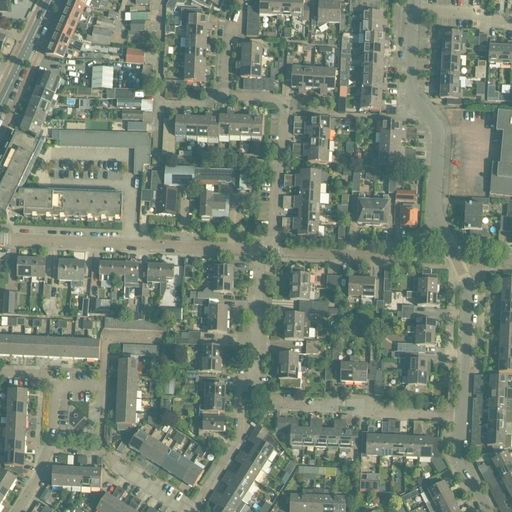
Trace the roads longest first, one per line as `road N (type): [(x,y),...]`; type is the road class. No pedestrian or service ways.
road 1 (residential): [(459,267),(436,211),(437,129),(410,91),(413,11)]
road 2 (residential): [(0,237),(260,249)]
road 3 (residential): [(260,249),(276,227),(285,100),(224,97)]
road 4 (residential): [(462,411),(279,401),(254,389)]
road 5 (residential): [(260,249),(406,257)]
road 6 (residential): [(462,411),(467,287),(459,267)]
road 7 (residential): [(197,511),(243,435),(242,399),(254,389)]
road 8 (residential): [(254,389),(260,249)]
